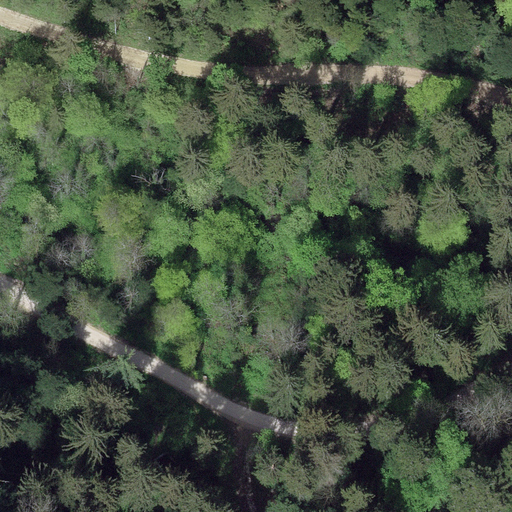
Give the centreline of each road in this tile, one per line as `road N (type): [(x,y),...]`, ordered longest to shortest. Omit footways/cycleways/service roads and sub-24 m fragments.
road 1 (track): [(0,284),(212,401),(297,430),(416,419),(511,366)]
road 2 (track): [(0,12),(159,63),(274,76),(404,73),(511,96)]
